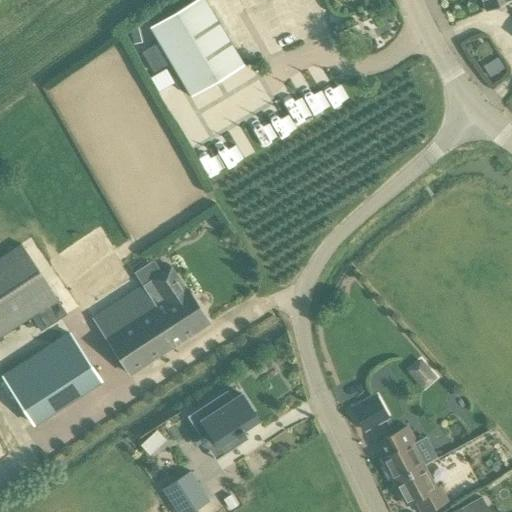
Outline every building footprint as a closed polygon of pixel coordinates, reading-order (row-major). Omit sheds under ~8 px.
[(193,0),(150,26),(170,60),(222,30),(204,0),(193,0)] [(341,3),(333,6),(340,24),(367,12),(361,0),(357,0),(343,7),(341,3)] [(481,0),(485,11),(511,0),(510,0),(481,0)] [(191,93),(242,64),(222,30),(170,60),(190,95),(191,93)] [(151,46),(141,52),(153,72),(163,66),(151,46)] [(40,331),(47,327),(66,314),(20,243),(0,256),(0,337),(31,317),(40,331)] [(170,267),(93,319),(104,337),(103,337),(129,375),(209,323),(185,286),(183,287),(170,267)] [(99,379),(69,332),(2,376),(32,423),(99,379)] [(420,359),(405,372),(422,391),(436,378),(420,359)] [(204,426),(223,455),(248,439),(242,430),(258,420),(240,393),(232,399),(226,390),(186,416),(196,431),(204,426)] [(353,410),(365,431),(389,418),(378,397),(353,410)] [(394,484),(424,465),(412,443),(416,442),(407,426),(382,440),(389,454),(380,459),(385,468),(384,469),(389,480),(391,479),(394,484)] [(436,487),(424,465),(394,484),(394,485),(392,486),(398,497),(400,496),(405,506),(414,501),(420,511),(424,511),(447,500),(439,485),(436,487)] [(190,470),(161,489),(175,511),(191,511),(210,501),(190,470)] [(230,495),(223,500),(230,510),(237,506),(230,495)]
